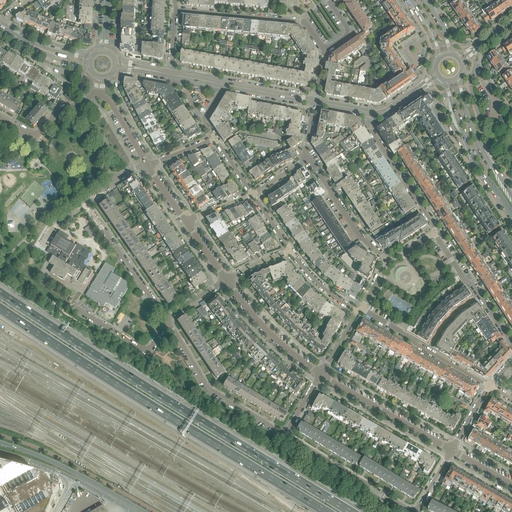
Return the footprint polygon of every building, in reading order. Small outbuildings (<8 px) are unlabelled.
[(56,3),(54,0),(39,0),(37,2),(41,7),(44,11),(56,3)] [(91,2),(91,0),(79,0),(79,9),(91,10),(91,4),(92,3),(92,2),(91,2)] [(214,6),(214,0),(199,0),(199,7),(214,8),(214,6)] [(259,8),(259,0),(244,0),(244,6),(245,6),(245,7),(247,7),(248,7),(255,7),(256,8),(258,8),(259,8)] [(268,0),(259,0),(259,8),(260,8),(260,9),(262,9),(263,8),(268,9),(268,0)] [(362,13),(357,5),(358,4),(357,3),(356,4),(353,0),(346,6),(345,6),(354,19),(364,13),(363,12),(362,13)] [(393,0),(390,0),(383,5),(389,13),(394,21),(404,14),(398,7),(393,0)] [(451,6),(451,7),(452,9),(453,9),(455,11),(458,9),(459,9),(460,8),(460,7),(465,4),(464,4),(463,2),(462,2),(460,0),(459,0),(454,4),(451,6)] [(505,0),(501,0),(499,2),(506,12),(508,10),(508,11),(511,9),(510,9),(511,8),(505,0)] [(499,2),(494,5),(501,15),(503,14),(506,12),(499,2)] [(165,7),(165,4),(165,3),(153,3),(152,12),(152,18),(165,18),(165,15),(164,15),(165,7)] [(455,11),(454,12),(455,13),(455,14),(456,14),(457,14),(458,16),(462,14),(464,13),(467,10),(468,9),(467,7),(468,6),(466,3),(465,4),(460,7),(460,8),(459,9),(458,9),(455,11)] [(493,6),(490,8),(497,18),(498,17),(499,17),(501,16),(502,16),(501,15),(494,5),(493,6)] [(74,7),(70,6),(69,6),(66,6),(65,6),(65,8),(62,8),(62,17),(66,17),(66,20),(76,24),(84,25),(90,25),(91,18),(73,17),(73,9),(74,7)] [(134,23),(134,10),(137,11),(137,8),(134,8),(124,7),(123,8),(123,9),(123,10),(123,15),(122,15),(122,19),(121,20),(121,21),(122,22),(134,23)] [(485,11),(485,12),(487,14),(490,20),(492,21),(494,20),(494,21),(497,19),(496,18),(497,18),(490,8),(485,11)] [(26,12),(28,12),(26,9),(15,17),(15,18),(16,20),(22,23),(26,12)] [(91,17),(91,12),(91,10),(79,9),(73,9),(73,17),(91,18),(91,17)] [(484,9),(481,11),(483,14),(484,14),(488,21),(490,20),(487,14),(485,12),(485,11),(484,9)] [(458,17),(458,18),(459,19),(460,20),(460,19),(462,22),(465,19),(466,19),(467,19),(467,18),(472,15),(470,12),(469,13),(467,10),(464,13),(462,14),(458,16),(458,17)] [(29,24),(33,13),(28,12),(26,12),(22,23),(25,24),(27,23),(29,24)] [(34,27),(38,17),(38,15),(33,13),(29,24),(31,25),(31,26),(34,27)] [(364,13),(354,19),(360,28),(363,32),(367,30),(372,27),(369,23),(370,22),(370,21),(368,22),(366,18),(363,14),(364,13)] [(404,14),(394,21),(399,28),(401,28),(402,30),(406,35),(407,36),(415,31),(409,22),(404,14)] [(462,22),(462,23),(463,25),(464,25),(465,27),(469,24),(470,24),(471,24),(471,23),(476,20),(472,15),(467,18),(467,19),(466,19),(465,19),(462,22)] [(190,29),(191,17),(184,16),(184,17),(183,28),(186,28),(186,31),(183,31),(183,34),(182,34),(182,37),(189,39),(190,35),(190,29)] [(39,31),(43,19),(38,17),(34,27),(35,28),(36,29),(39,31)] [(205,30),(206,19),(191,17),(190,29),(205,30)] [(163,29),(164,22),(165,18),(152,18),(152,22),(144,22),(144,24),(152,25),(151,32),(153,32),(164,33),(164,30),(163,29)] [(45,31),(49,21),(43,19),(39,31),(42,32),(43,31),(45,31)] [(220,31),(221,20),(206,19),(205,30),(220,31)] [(235,33),(236,21),(221,20),(220,31),(235,33)] [(466,27),(465,27),(465,28),(466,30),(467,30),(468,30),(468,31),(467,32),(469,35),(470,34),(471,35),(472,35),(473,35),(473,36),(481,31),(481,30),(482,29),(476,20),(471,23),(471,24),(470,24),(469,24),(465,27),(466,27)] [(50,36),(55,23),(49,21),(45,31),(47,32),(47,34),(48,35),(50,36)] [(250,34),(251,23),(236,21),(235,33),(250,34)] [(133,38),(134,23),(122,22),(122,23),(121,23),(121,25),(122,25),(121,28),(123,29),(122,35),(121,37),(122,37),(122,38),(133,38)] [(57,36),(61,25),(55,23),(50,36),(53,37),(55,36),(55,35),(57,36)] [(265,36),(266,24),(251,23),(250,34),(265,36)] [(281,26),(266,24),(265,36),(275,37),(275,39),(280,40),(280,37),(281,26)] [(66,30),(67,27),(61,25),(57,36),(59,37),(60,38),(62,39),(66,30)] [(293,38),(302,31),(299,28),(281,26),(280,37),(287,38),(288,37),(288,36),(290,36),(291,35),(293,38)] [(73,30),(70,28),(67,27),(66,30),(62,39),(65,40),(67,40),(67,39),(69,40),(73,30)] [(75,41),(79,30),(73,28),(73,30),(69,40),(72,41),(73,41),(75,41)] [(381,39),(381,47),(392,48),(393,45),(392,45),(396,42),(397,41),(406,35),(402,30),(399,32),(398,30),(395,29),(389,34),(388,34),(381,39)] [(81,44),(85,32),(79,30),(75,41),(77,42),(78,43),(81,44)] [(360,35),(358,36),(359,37),(361,40),(370,34),(367,30),(363,32),(360,34),(360,35)] [(316,68),(318,55),(302,31),(293,38),(304,55),(305,54),(307,56),(307,57),(306,61),(304,60),(303,64),(303,66),(306,67),(305,72),(311,73),(312,68),(316,68)] [(87,34),(87,32),(85,32),(81,44),(88,46),(90,45),(91,34),(87,34)] [(163,39),(164,33),(153,32),(152,35),(153,35),(153,42),(157,42),(157,38),(159,38),(163,39)] [(193,39),(189,39),(182,37),(182,46),(182,47),(187,48),(190,48),(191,48),(193,39)] [(352,42),(346,46),(351,54),(357,50),(358,51),(359,51),(359,50),(358,49),(365,45),(366,44),(363,41),(362,41),(361,40),(359,37),(352,42)] [(133,54),(142,56),(143,46),(142,46),(133,46),(133,38),(122,38),(121,39),(121,40),(122,41),(122,46),(121,46),(121,51),(121,52),(133,54)] [(162,59),(163,47),(163,39),(159,38),(158,45),(142,44),(142,46),(143,46),(142,56),(161,60),(162,59)] [(339,51),(332,56),(336,62),(337,64),(338,63),(344,59),(345,60),(346,60),(345,58),(351,54),(346,46),(339,51)] [(196,66),(198,54),(186,52),(187,48),(182,47),(182,53),(181,58),(181,63),(181,64),(184,64),(187,64),(187,65),(189,65),(193,65),(193,66),(195,66),(196,66)] [(381,47),(381,51),(382,52),(387,59),(386,60),(383,62),(388,69),(390,67),(399,61),(395,55),(394,54),(394,53),(392,50),(392,48),(381,47)] [(492,53),(487,57),(487,58),(488,60),(489,60),(490,62),(494,60),(495,60),(496,59),(497,58),(501,55),(498,51),(497,51),(497,50),(495,51),(494,51),(493,52),(492,53)] [(9,69),(16,57),(8,52),(7,54),(1,63),(9,69)] [(210,68),(212,57),(198,54),(196,66),(198,67),(198,66),(203,67),(207,68),(208,69),(209,69),(210,68)] [(225,71),(227,60),(221,59),(222,55),(219,54),(218,58),(212,57),(210,68),(211,68),(211,69),(212,69),(213,69),(222,71),(223,71),(224,72),(225,71)] [(494,60),(490,62),(491,63),(491,64),(492,65),(493,65),(493,66),(494,67),(498,65),(500,64),(500,63),(504,61),(501,55),(497,58),(496,59),(495,60),(494,60)] [(328,63),(328,64),(335,65),(335,64),(335,63),(336,62),(332,56),(328,58),(329,59),(328,62),(328,63)] [(17,74),(24,62),(16,57),(9,69),(17,74)] [(368,72),(371,59),(363,57),(354,63),(354,66),(357,67),(364,63),(366,64),(365,66),(360,69),(360,71),(368,72)] [(240,74),(242,63),(235,61),(227,60),(225,71),(226,72),(227,72),(228,72),(237,73),(237,74),(239,74),(240,74)] [(399,61),(390,67),(395,74),(396,73),(398,72),(399,73),(399,72),(401,71),(404,69),(404,68),(403,67),(399,61)] [(498,65),(494,67),(494,68),(494,69),(496,71),(498,73),(503,69),(505,72),(511,66),(510,63),(507,65),(504,61),(500,63),(500,64),(498,65)] [(32,67),(25,63),(24,62),(17,74),(24,79),(32,67)] [(255,77),(257,65),(242,63),(240,74),(240,75),(242,75),(242,74),(252,76),(252,77),(254,77),(255,77)] [(327,64),(326,70),(330,71),(328,77),(332,78),(335,79),(335,75),(344,77),(346,67),(335,65),(328,64),(327,64)] [(269,79),(271,68),(257,65),(255,77),(257,78),(257,77),(266,79),(267,80),(268,80),(269,79)] [(506,74),(503,77),(505,79),(504,80),(506,82),(507,82),(510,80),(510,79),(511,78),(511,66),(505,72),(506,74)] [(40,72),(33,68),(32,67),(24,79),(32,84),(39,74),(40,72)] [(284,82),(286,71),(271,68),(269,79),(270,80),(271,80),(272,80),(281,82),(283,82),(284,82)] [(399,77),(394,80),(400,89),(407,85),(416,79),(410,70),(407,72),(404,69),(401,71),(399,72),(399,73),(398,72),(396,73),(399,77)] [(299,85),(301,74),(286,71),(284,82),(285,83),(286,83),(287,83),(296,84),(296,85),(297,85),(298,85),(299,85)] [(308,86),(310,76),(311,73),(305,72),(304,74),(301,74),(299,85),(300,85),(301,86),(302,86),(303,86),(307,87),(308,86)] [(39,91),(46,79),(39,74),(32,84),(31,86),(39,91)] [(326,88),(325,94),(326,95),(332,96),(340,97),(342,86),(337,85),(338,80),(336,79),(335,79),(332,78),(328,77),(326,88)] [(54,84),(52,83),(46,79),(39,91),(47,96),(54,84)] [(137,82),(125,79),(124,79),(124,80),(123,80),(123,81),(123,82),(124,83),(123,88),(125,91),(136,84),(141,85),(141,83),(137,82)] [(387,84),(380,89),(387,99),(394,94),(400,89),(394,80),(387,84)] [(156,85),(144,83),(143,87),(147,93),(149,94),(149,95),(151,95),(151,94),(154,95),(156,85)] [(62,90),(56,86),(54,84),(47,96),(55,101),(51,106),(54,108),(60,100),(57,98),(60,94),(60,93),(62,90)] [(141,86),(141,85),(136,84),(125,91),(125,92),(126,94),(127,94),(128,96),(137,90),(139,89),(137,87),(140,86),(141,86)] [(342,86),(340,97),(342,98),(343,97),(347,98),(352,99),(352,100),(354,100),(355,99),(357,88),(357,86),(350,84),(349,87),(342,86)] [(174,95),(170,88),(156,85),(154,95),(156,95),(156,96),(158,97),(159,95),(160,96),(164,102),(174,95)] [(357,88),(355,99),(355,100),(357,101),(357,100),(358,100),(362,101),(366,102),(367,102),(369,103),(372,91),(364,90),(357,88)] [(372,91),(369,103),(377,104),(378,104),(379,104),(387,99),(380,89),(376,92),(372,91)] [(140,92),(139,93),(137,90),(128,96),(127,96),(128,96),(127,97),(129,99),(129,100),(130,101),(140,95),(141,95),(140,92)] [(73,99),(67,93),(64,96),(70,102),(73,99)] [(143,97),(141,98),(140,95),(130,101),(130,102),(131,104),(132,104),(133,106),(143,100),(144,100),(143,97)] [(172,114),(183,107),(178,100),(174,95),(164,102),(167,107),(166,107),(168,110),(169,109),(172,114)] [(235,108),(237,96),(227,95),(218,108),(228,114),(229,112),(230,113),(232,109),(235,110),(235,108)] [(418,102),(411,106),(417,115),(416,116),(421,117),(422,111),(424,110),(428,107),(433,104),(427,95),(418,102)] [(249,109),(250,103),(251,99),(237,96),(235,108),(237,109),(247,111),(247,109),(249,109)] [(19,105),(13,101),(5,97),(0,105),(14,113),(18,107),(19,105)] [(145,102),(144,103),(143,100),(133,106),(133,107),(134,109),(135,110),(136,111),(146,105),(147,105),(145,102)] [(253,105),(253,104),(250,103),(249,109),(248,115),(250,115),(251,117),(252,117),(253,116),(253,115),(256,116),(258,105),(257,105),(257,104),(255,104),(254,105),(253,105)] [(33,126),(47,111),(44,108),(40,104),(39,104),(25,120),(33,126)] [(148,107),(147,108),(146,105),(136,111),(136,112),(136,113),(137,114),(138,115),(138,116),(149,110),(150,110),(148,107)] [(270,118),(272,108),(271,107),(270,107),(269,108),(268,107),(267,107),(262,106),(261,106),(261,105),(259,105),(258,106),(258,105),(256,116),(258,116),(258,117),(259,118),(260,118),(261,118),(265,118),(265,119),(267,120),(268,119),(268,118),(270,118)] [(404,112),(398,115),(404,125),(410,122),(411,121),(412,121),(413,120),(412,119),(416,116),(417,115),(411,106),(405,111),(404,112)] [(191,120),(187,114),(183,107),(172,114),(181,127),(191,120)] [(422,111),(421,117),(421,118),(423,119),(423,121),(424,123),(422,124),(424,127),(427,132),(438,124),(438,123),(437,122),(436,121),(435,120),(433,116),(432,116),(432,115),(431,114),(429,111),(430,111),(428,107),(424,110),(422,111)] [(232,117),(228,114),(218,108),(210,122),(216,130),(223,126),(220,122),(222,119),(228,122),(229,121),(232,117)] [(285,121),(287,111),(286,111),(286,110),(284,110),(283,110),(282,110),(277,109),(276,109),(275,108),(274,108),(273,108),(272,108),(270,118),(273,119),(273,120),(273,121),(274,121),(275,120),(280,121),(280,122),(281,122),(282,121),(285,121)] [(151,112),(150,113),(149,110),(138,116),(139,117),(138,118),(139,119),(141,120),(141,121),(152,115),(152,114),(151,112)] [(301,123),(303,115),(301,113),(293,111),(292,112),(290,112),(290,111),(288,110),(287,111),(285,121),(288,122),(288,121),(290,121),(291,122),(290,126),(289,129),(299,131),(299,130),(300,130),(300,128),(300,123),(301,123)] [(313,139),(311,144),(313,146),(321,140),(323,139),(323,138),(326,136),(327,136),(324,135),(324,133),(326,125),(328,126),(330,114),(323,113),(321,114),(321,118),(320,119),(320,121),(319,125),(318,131),(317,134),(316,140),(313,139)] [(330,114),(328,126),(335,127),(335,128),(334,133),(340,134),(341,132),(343,129),(345,117),(337,115),(330,114)] [(153,118),(154,117),(152,115),(141,121),(142,123),(142,124),(143,125),(144,126),(154,121),(153,118)] [(391,120),(384,125),(389,133),(392,133),(393,131),(397,128),(398,130),(404,125),(398,115),(391,120)] [(345,117),(343,129),(346,129),(345,131),(347,131),(351,136),(353,135),(363,128),(357,120),(356,119),(355,118),(345,117)] [(157,126),(158,125),(159,125),(156,120),(154,121),(144,126),(145,128),(145,129),(146,130),(147,131),(157,126)] [(200,133),(195,125),(191,120),(181,127),(186,134),(189,140),(197,135),(198,135),(198,136),(199,135),(200,135),(200,134),(200,133)] [(233,133),(230,129),(227,126),(226,126),(225,124),(223,126),(216,130),(224,142),(232,136),(231,134),(233,133)] [(438,124),(427,132),(432,139),(437,145),(446,139),(447,138),(447,136),(446,136),(445,135),(443,132),(443,131),(442,130),(440,127),(439,125),(438,124)] [(161,130),(159,127),(158,125),(157,126),(147,131),(148,133),(148,134),(149,135),(150,135),(150,136),(160,131),(161,130)] [(384,125),(377,129),(384,140),(389,148),(398,142),(396,141),(395,141),(392,135),(392,133),(389,133),(384,125)] [(344,141),(340,144),(345,152),(346,153),(347,154),(359,147),(361,146),(370,140),(368,136),(363,128),(353,135),(351,136),(350,137),(344,141)] [(163,132),(164,132),(163,129),(161,130),(160,131),(150,136),(151,138),(151,139),(151,140),(152,140),(153,141),(163,136),(161,133),(162,133),(164,133),(163,132)] [(299,131),(289,129),(289,131),(288,131),(287,132),(286,133),(287,134),(287,136),(292,137),(302,139),(303,137),(299,137),(299,136),(298,136),(298,134),(299,134),(300,132),(299,131)] [(164,138),(165,138),(164,135),(163,136),(153,141),(154,143),(153,144),(154,145),(155,146),(156,146),(165,141),(164,138)] [(341,136),(333,141),(334,143),(336,146),(340,144),(344,141),(341,137),(341,136)] [(242,146),(238,140),(238,139),(237,137),(229,142),(236,154),(244,148),(243,146),(242,146)] [(291,150),(302,142),(302,139),(292,137),(291,140),(287,143),(291,149),(291,150)] [(437,145),(435,146),(442,157),(451,151),(453,150),(450,146),(449,144),(446,139),(437,145)] [(167,143),(168,143),(166,140),(165,141),(156,146),(156,148),(156,149),(157,150),(158,151),(164,148),(164,149),(169,147),(167,143)] [(321,140),(313,146),(315,150),(324,144),(321,140)] [(370,140),(361,146),(365,152),(374,146),(370,140)] [(398,142),(389,148),(394,155),(394,154),(397,152),(404,148),(399,141),(398,142)] [(324,144),(315,150),(318,154),(327,148),(329,146),(326,142),(324,144)] [(374,146),(365,152),(369,158),(373,165),(383,158),(378,152),(374,146)] [(404,148),(397,152),(399,156),(400,156),(401,157),(400,157),(402,160),(402,159),(403,160),(403,161),(412,154),(414,153),(412,150),(411,152),(407,146),(404,148)] [(247,149),(245,150),(244,148),(236,154),(244,165),(248,162),(252,159),(254,158),(252,154),(253,153),(252,151),(251,150),(249,151),(247,149)] [(327,148),(318,154),(320,158),(329,152),(327,148)] [(214,155),(210,149),(209,149),(201,152),(204,157),(204,156),(206,160),(214,155)] [(296,157),(291,150),(291,149),(287,152),(293,161),(296,159),(296,157)] [(287,152),(286,151),(285,150),(281,152),(282,153),(282,154),(288,163),(290,162),(293,161),(287,152)] [(442,157),(439,159),(446,169),(456,162),(454,158),(453,158),(452,156),(453,155),(451,152),(451,151),(442,157)] [(329,152),(320,158),(323,162),(332,156),(329,152)] [(288,163),(282,154),(282,153),(278,156),(284,164),(285,163),(286,164),(288,163)] [(202,163),(202,162),(196,154),(194,156),(200,164),(202,163)] [(277,155),(275,156),(274,154),(272,155),(273,157),(274,157),(280,166),(281,165),(281,166),(284,164),(278,156),(277,155)] [(412,154),(403,161),(404,162),(403,162),(405,164),(406,166),(407,168),(408,168),(408,169),(409,169),(418,163),(413,155),(412,154)] [(200,164),(194,156),(194,155),(191,157),(191,156),(187,158),(190,162),(193,167),(195,170),(201,166),(200,164)] [(218,160),(214,155),(206,160),(208,163),(208,162),(210,165),(218,160)] [(332,156),(323,162),(325,165),(334,159),(332,156)] [(280,166),(274,157),(273,157),(269,159),(275,168),(276,167),(277,168),(280,166)] [(334,159),(325,165),(327,167),(326,167),(327,169),(326,170),(329,175),(337,170),(340,168),(339,167),(337,163),(339,162),(337,157),(334,159)] [(383,158),(373,165),(377,171),(375,173),(379,178),(381,177),(391,170),(387,164),(383,158)] [(271,170),(275,168),(269,159),(265,162),(271,170)] [(214,171),(221,166),(218,160),(210,165),(212,168),(212,169),(214,171)] [(183,166),(180,162),(177,163),(176,162),(170,164),(172,167),(170,168),(170,170),(171,171),(173,171),(174,173),(183,166)] [(267,173),(271,170),(265,162),(261,164),(267,173)] [(418,163),(409,169),(409,170),(409,171),(411,173),(412,174),(411,175),(413,177),(414,177),(414,178),(424,172),(424,171),(426,170),(421,162),(418,163)] [(456,162),(446,169),(453,179),(463,172),(460,168),(459,166),(458,166),(456,162)] [(263,176),(267,173),(261,164),(258,167),(263,176)] [(190,177),(187,172),(183,166),(174,173),(173,175),(174,176),(176,176),(178,180),(178,182),(179,183),(181,183),(190,177)] [(207,174),(206,173),(204,170),(203,168),(201,166),(195,170),(201,178),(207,174)] [(218,176),(225,171),(221,166),(214,171),(212,172),(215,178),(218,176)] [(260,178),(263,176),(258,167),(254,170),(260,178)] [(306,172),(304,169),(303,169),(299,171),(305,180),(310,177),(306,172)] [(256,180),(260,178),(254,170),(250,172),(250,173),(249,173),(251,175),(255,180),(256,180)] [(330,176),(329,176),(330,178),(331,178),(333,181),(335,184),(334,184),(336,186),(337,187),(345,181),(343,178),(343,179),(341,176),(338,172),(339,172),(337,170),(329,175),(330,176)] [(391,170),(381,177),(385,183),(383,185),(387,190),(389,189),(399,183),(391,170)] [(227,179),(229,177),(225,171),(218,176),(220,180),(219,180),(221,182),(223,181),(225,180),(227,179)] [(306,181),(305,180),(299,171),(297,173),(298,174),(296,175),(302,183),(306,181)] [(424,172),(414,178),(415,179),(415,180),(416,182),(417,181),(418,183),(417,183),(419,185),(420,186),(430,180),(424,172)] [(453,179),(459,189),(462,187),(470,182),(469,182),(470,181),(468,178),(467,179),(467,178),(466,177),(463,172),(453,179)] [(130,187),(138,181),(134,175),(116,188),(120,194),(123,191),(122,189),(128,185),(130,187)] [(302,184),(302,183),(296,175),(294,176),(294,177),(293,178),(298,187),(302,184)] [(183,189),(194,182),(190,177),(181,183),(182,185),(181,187),(183,189)] [(299,188),(298,187),(293,178),(290,180),(291,181),(289,182),(295,190),(299,188)] [(337,187),(336,187),(338,190),(339,189),(339,190),(340,189),(341,190),(342,189),(343,190),(344,191),(347,197),(357,190),(360,188),(356,183),(353,185),(353,184),(351,180),(350,181),(348,179),(345,181),(337,187)] [(430,180),(420,186),(420,187),(421,188),(420,188),(422,190),(423,191),(423,192),(424,194),(425,194),(426,195),(435,189),(430,180)] [(139,183),(138,181),(130,187),(133,191),(132,192),(133,192),(142,186),(141,186),(142,185),(141,184),(139,183)] [(197,187),(199,186),(196,181),(194,182),(183,189),(185,191),(187,192),(188,193),(188,194),(197,187)] [(296,191),(295,190),(289,182),(287,183),(288,184),(286,185),(292,194),(293,195),(295,194),(294,192),(296,191)] [(238,193),(238,191),(233,183),(229,186),(235,194),(238,193)] [(323,192),(318,186),(319,185),(318,183),(317,184),(317,183),(314,185),(312,186),(310,188),(309,189),(310,191),(311,191),(315,197),(316,200),(324,194),(325,194),(323,191),(323,192)] [(399,183),(389,189),(393,195),(397,201),(407,195),(403,189),(399,183)] [(235,194),(229,186),(229,185),(225,187),(231,196),(232,195),(233,196),(235,194)] [(293,195),(292,194),(286,185),(282,187),(288,196),(290,198),(294,196),(293,195)] [(144,189),(143,188),(142,186),(133,192),(136,196),(135,197),(136,197),(137,197),(145,191),(145,190),(144,189)] [(231,196),(225,187),(224,186),(221,189),(227,198),(228,197),(228,198),(231,196)] [(191,199),(201,192),(197,187),(188,194),(187,195),(188,197),(190,197),(191,199)] [(288,196),(282,187),(278,190),(284,199),(286,202),(287,201),(286,198),(288,196)] [(473,187),(463,194),(469,204),(479,197),(475,191),(476,190),(474,187),(473,187)] [(227,198),(221,189),(220,188),(215,191),(221,200),(223,198),(224,200),(227,198)] [(435,189),(426,195),(426,196),(426,197),(427,199),(428,199),(429,200),(428,200),(430,203),(430,202),(431,204),(441,197),(436,190),(435,189)] [(280,201),(284,199),(278,190),(275,193),(280,201)] [(357,190),(347,197),(351,202),(352,203),(355,208),(365,202),(361,196),(357,190)] [(147,194),(146,193),(145,191),(137,197),(140,201),(139,202),(140,202),(148,196),(148,195),(147,194)] [(218,202),(221,200),(215,191),(211,193),(214,198),(215,197),(218,202)] [(195,204),(204,197),(201,192),(191,199),(192,200),(192,202),(193,203),(195,204)] [(277,204),(280,201),(275,193),(271,195),(277,204)] [(441,197),(431,204),(432,205),(431,205),(433,207),(434,207),(435,209),(434,209),(436,211),(437,212),(447,206),(442,199),(445,197),(450,194),(449,194),(449,193),(441,198),(441,197)] [(324,194),(316,200),(317,200),(312,203),(315,207),(323,201),(320,197),(324,195),(324,194)] [(273,207),(277,204),(271,195),(268,197),(267,199),(271,204),(272,207),(272,206),(273,207)] [(407,195),(397,201),(401,207),(401,208),(398,210),(402,216),(405,214),(415,207),(411,201),(407,195)] [(151,198),(150,198),(148,196),(140,202),(143,206),(142,207),(143,207),(144,207),(152,201),(151,201),(152,200),(151,198)] [(208,202),(205,197),(204,197),(195,204),(196,205),(196,207),(197,208),(198,209),(207,203),(208,205),(214,203),(216,203),(217,202),(218,202),(215,197),(214,198),(208,202)] [(486,207),(482,202),(479,197),(469,204),(476,214),(486,207)] [(105,214),(114,208),(109,200),(106,202),(105,201),(101,204),(102,205),(100,206),(105,214)] [(154,203),(153,203),(152,201),(144,207),(147,211),(146,212),(146,213),(155,206),(155,205),(154,203)] [(323,201),(315,207),(317,212),(326,206),(323,201)] [(365,202),(355,208),(360,214),(363,220),(373,214),(369,208),(365,202)] [(248,205),(246,204),(243,206),(249,215),(253,213),(248,205)] [(161,213),(160,213),(160,212),(159,212),(157,210),(157,208),(156,206),(155,206),(146,213),(148,215),(147,215),(153,224),(154,224),(155,226),(165,219),(163,217),(162,217),(160,214),(161,213)] [(245,218),(249,215),(243,206),(242,207),(241,206),(240,207),(239,208),(245,217),(245,218)] [(295,219),(291,213),(286,206),(285,207),(277,213),(277,214),(278,215),(279,216),(284,222),(284,224),(285,225),(286,226),(295,219)] [(317,212),(320,216),(329,210),(326,206),(317,212)] [(447,206),(437,212),(438,213),(437,214),(439,216),(440,217),(440,218),(441,220),(442,220),(443,221),(452,215),(447,206)] [(493,217),(488,211),(486,207),(476,214),(482,224),(493,217)] [(125,223),(114,208),(105,214),(116,229),(125,223)] [(241,219),(245,217),(239,208),(237,209),(236,208),(234,210),(240,218),(241,219)] [(236,221),(240,218),(234,210),(233,211),(232,210),(230,211),(236,220),(236,221)] [(332,214),(329,210),(320,216),(323,220),(332,214)] [(236,221),(236,220),(230,211),(228,212),(228,211),(225,212),(229,219),(233,224),(237,222),(236,221)] [(452,215),(443,221),(443,222),(444,225),(445,224),(446,226),(445,226),(447,228),(448,230),(458,223),(460,222),(457,217),(454,213),(452,215)] [(335,218),(332,214),(323,220),(326,224),(335,218)] [(373,214),(363,220),(367,226),(370,230),(371,232),(378,228),(381,225),(384,224),(382,221),(380,223),(377,220),(373,214)] [(219,215),(207,219),(209,222),(208,223),(211,227),(220,221),(221,220),(218,216),(219,215)] [(426,224),(420,215),(415,218),(416,218),(408,223),(415,233),(425,226),(426,224)] [(260,223),(259,222),(256,217),(250,221),(248,222),(246,224),(249,229),(252,228),(260,223)] [(497,224),(495,221),(493,217),(482,224),(489,234),(499,227),(500,226),(498,223),(497,224)] [(335,218),(326,224),(329,229),(337,223),(335,218)] [(175,233),(173,230),(171,230),(169,227),(170,227),(169,225),(168,226),(166,223),(167,222),(165,219),(155,226),(157,228),(156,229),(159,234),(156,236),(158,240),(162,237),(162,238),(163,237),(165,240),(175,233)] [(295,239),(304,232),(306,231),(301,225),(300,226),(295,219),(286,226),(286,227),(287,228),(288,229),(293,236),(292,237),(294,239),(295,239)] [(228,230),(225,226),(223,223),(222,224),(220,221),(211,227),(211,228),(212,230),(213,230),(217,237),(217,238),(218,239),(219,239),(219,240),(228,233),(226,231),(228,230)] [(135,238),(130,230),(125,223),(116,229),(126,244),(135,238)] [(256,233),(263,228),(260,223),(252,228),(256,233)] [(340,227),(337,223),(329,229),(331,233),(340,227)] [(415,233),(408,223),(397,230),(403,240),(415,233)] [(458,223),(448,230),(449,231),(450,233),(451,233),(452,234),(451,235),(453,237),(454,238),(463,232),(458,223)] [(86,228),(84,230),(85,232),(89,237),(91,239),(95,236),(96,235),(89,226),(88,227),(86,228)] [(343,231),(340,227),(331,233),(334,237),(343,231)] [(259,239),(267,233),(263,228),(256,233),(259,239)] [(403,240),(397,230),(394,232),(393,230),(383,237),(390,246),(399,241),(400,242),(403,240)] [(59,231),(46,253),(53,256),(49,263),(54,267),(50,273),(64,281),(68,275),(73,278),(73,279),(82,284),(86,278),(88,279),(92,273),(86,269),(87,267),(84,266),(92,252),(77,244),(76,246),(67,241),(69,237),(59,231)] [(346,235),(343,231),(334,237),(337,241),(346,235)] [(313,245),(308,239),(304,232),(295,239),(295,240),(296,241),(297,242),(302,249),(301,250),(303,251),(304,251),(313,245)] [(463,232),(454,238),(455,239),(454,240),(456,242),(457,243),(458,246),(459,245),(460,247),(469,240),(467,238),(463,232)] [(503,232),(492,239),(499,249),(509,242),(505,236),(506,235),(503,232)] [(180,240),(179,240),(179,239),(178,240),(176,237),(176,235),(175,233),(165,240),(166,242),(165,243),(169,247),(172,251),(173,251),(174,253),(183,247),(183,246),(182,244),(181,244),(179,241),(180,240)] [(236,242),(234,239),(231,235),(230,236),(228,233),(219,240),(220,240),(219,241),(220,243),(221,243),(225,248),(226,249),(225,250),(226,252),(228,251),(228,252),(237,245),(235,243),(236,242)] [(263,244),(271,239),(267,233),(259,239),(263,244)] [(248,234),(242,237),(244,240),(247,244),(248,245),(249,247),(254,255),(257,253),(257,254),(260,252),(260,251),(258,248),(254,242),(253,240),(252,240),(250,237),(248,234)] [(349,240),(346,235),(337,241),(340,246),(349,240)] [(386,249),(390,246),(383,237),(382,238),(382,237),(376,241),(384,249),(386,249)] [(146,253),(135,238),(126,244),(137,259),(146,253)] [(271,239),(263,244),(267,250),(267,252),(273,248),(274,248),(275,247),(275,245),(271,239)] [(352,244),(349,240),(340,246),(343,250),(352,244)] [(469,240),(460,247),(461,248),(460,248),(461,250),(462,250),(463,252),(462,252),(464,254),(465,255),(475,249),(469,240)] [(511,254),(511,246),(509,242),(499,249),(506,259),(511,254)] [(346,254),(339,258),(351,270),(368,280),(373,272),(371,270),(377,260),(371,256),(367,254),(361,250),(364,248),(361,244),(356,247),(354,248),(346,254)] [(352,244),(343,250),(346,254),(348,253),(354,248),(352,244)] [(247,258),(242,251),(240,247),(239,248),(237,245),(228,252),(228,253),(229,255),(230,255),(236,264),(248,258),(248,257),(247,258)] [(254,255),(249,247),(248,245),(245,247),(248,251),(247,251),(251,257),(254,255)] [(321,255),(317,251),(313,245),(304,251),(303,253),(305,254),(306,254),(311,261),(311,262),(312,264),(313,264),(322,256),(321,255)] [(188,254),(189,254),(188,252),(187,253),(185,250),(185,249),(184,247),(183,247),(174,253),(173,254),(174,257),(179,265),(180,264),(182,267),(192,260),(193,259),(192,257),(190,258),(188,254)] [(475,249),(465,255),(466,256),(466,257),(467,259),(468,259),(469,260),(468,261),(470,263),(471,264),(481,258),(475,249)] [(156,268),(146,253),(137,259),(147,274),(156,268)] [(332,267),(328,263),(327,262),(322,256),(313,264),(313,265),(314,266),(316,266),(321,272),(321,274),(323,275),(324,275),(332,267)] [(481,258),(471,264),(472,265),(471,265),(473,268),(473,267),(474,269),(475,272),(476,271),(477,273),(486,266),(481,258)] [(191,281),(202,273),(201,273),(201,272),(200,271),(197,267),(198,267),(197,265),(196,266),(194,263),(194,262),(193,260),(192,260),(182,267),(184,270),(183,270),(189,278),(191,281)] [(115,269),(106,263),(105,263),(85,296),(99,304),(98,305),(99,304),(103,307),(106,303),(108,304),(107,304),(115,309),(130,284),(112,274),(115,269)] [(283,276),(287,263),(269,270),(270,274),(273,281),(279,279),(280,278),(279,276),(281,275),(283,276)] [(295,273),(292,270),(287,263),(283,276),(286,277),(288,279),(285,281),(287,283),(287,284),(290,288),(299,280),(300,279),(298,278),(297,278),(296,275),(294,274),(295,273)] [(486,266),(477,273),(478,274),(477,274),(479,276),(481,278),(480,279),(481,280),(482,280),(482,281),(492,275),(488,268),(492,265),(491,263),(486,266)] [(343,276),(337,271),(332,267),(324,275),(324,276),(325,278),(327,277),(333,283),(333,284),(335,285),(336,285),(343,276)] [(167,283),(156,268),(147,274),(158,289),(167,283)] [(264,276),(270,274),(269,270),(266,272),(253,278),(252,277),(248,280),(253,286),(261,280),(265,279),(264,276)] [(492,275),(482,281),(483,282),(483,283),(484,285),(485,285),(486,286),(485,286),(487,289),(487,288),(488,290),(498,283),(493,277),(498,274),(497,272),(492,275)] [(203,275),(202,275),(202,273),(191,281),(192,282),(192,283),(193,285),(192,285),(195,289),(198,287),(204,283),(204,284),(205,283),(205,282),(206,282),(207,279),(203,275)] [(354,284),(349,280),(343,276),(336,285),(336,286),(338,288),(339,287),(346,292),(346,293),(348,295),(354,284)] [(465,287),(460,280),(457,276),(453,279),(455,283),(439,294),(423,311),(413,328),(409,325),(406,330),(411,333),(427,342),(435,347),(439,341),(438,341),(440,337),(441,337),(445,330),(460,315),(466,310),(470,307),(470,308),(477,303),(476,301),(473,297),(469,290),(467,291),(465,287)] [(355,299),(365,282),(360,278),(359,281),(361,283),(359,286),(358,285),(357,286),(354,284),(348,295),(355,299)] [(272,290),(267,284),(265,282),(265,279),(261,280),(253,286),(253,287),(254,288),(255,289),(257,291),(260,295),(260,296),(262,298),(270,291),(272,290)] [(301,300),(310,291),(310,290),(308,288),(307,289),(302,283),(302,282),(301,281),(299,280),(290,288),(296,294),(301,300)] [(177,298),(172,290),(167,283),(158,289),(163,297),(168,304),(177,298)] [(498,283),(488,290),(489,291),(488,291),(490,294),(490,293),(491,295),(492,297),(493,297),(494,298),(503,292),(501,288),(498,283)] [(279,299),(276,295),(273,293),(272,294),(270,291),(262,298),(263,300),(264,300),(267,303),(270,307),(270,308),(272,310),(279,302),(277,300),(279,299)] [(321,299),(316,296),(312,292),(311,291),(310,291),(301,300),(307,305),(314,310),(321,300),(321,299)] [(503,292),(494,298),(495,299),(494,300),(496,302),(497,303),(497,304),(498,306),(499,306),(500,307),(509,301),(503,292)] [(221,300),(218,297),(215,299),(213,296),(208,300),(210,303),(208,305),(213,312),(211,313),(215,319),(217,318),(228,309),(226,307),(225,307),(220,300),(221,300)] [(333,308),(331,307),(330,307),(323,303),(323,301),(322,300),(321,300),(314,310),(320,314),(324,317),(325,316),(327,318),(328,316),(333,308)] [(509,301),(500,307),(500,308),(501,310),(502,310),(503,312),(502,312),(504,314),(505,315),(511,310),(511,305),(509,301)] [(289,309),(286,306),(283,303),(282,304),(281,305),(279,302),(272,310),(273,311),(274,312),(280,318),(280,319),(282,320),(290,313),(287,310),(288,310),(289,309)] [(473,321),(476,324),(476,325),(487,317),(477,303),(470,308),(470,307),(466,310),(460,315),(467,322),(469,324),(473,321)] [(344,315),(338,312),(333,308),(328,316),(330,318),(331,317),(331,321),(330,321),(329,323),(338,328),(344,317),(344,315)] [(202,318),(205,316),(200,309),(197,311),(202,318)] [(235,319),(233,317),(229,312),(230,312),(228,309),(217,318),(222,324),(227,330),(237,321),(235,318),(235,319)] [(293,331),(300,323),(298,321),(299,320),(299,319),(293,313),(292,315),(290,313),(282,320),(284,322),(285,322),(291,328),(291,329),(293,331)] [(467,322),(460,315),(456,319),(464,326),(467,322)] [(195,330),(191,324),(186,316),(178,322),(187,335),(195,330)] [(478,329),(489,321),(487,317),(476,325),(476,324),(475,325),(478,329)] [(464,326),(456,319),(452,323),(460,330),(464,326)] [(245,331),(242,328),(239,324),(239,323),(237,321),(227,330),(238,342),(247,332),(245,330),(245,331)] [(370,339),(376,329),(363,321),(352,340),(359,344),(364,335),(370,339)] [(481,333),(482,332),(492,325),(489,321),(478,329),(481,333)] [(310,330),(310,329),(304,324),(303,324),(302,325),(300,323),(293,331),(295,332),(296,332),(299,335),(302,338),(303,339),(304,341),(311,332),(309,330),(310,330)] [(327,347),(333,337),(338,328),(329,323),(326,327),(327,328),(325,331),(321,329),(320,332),(322,336),(324,337),(321,342),(327,347)] [(460,330),(452,323),(449,326),(457,334),(460,330)] [(484,336),(495,329),(492,325),(482,332),(484,336)] [(457,334),(449,326),(445,330),(453,338),(457,334)] [(205,345),(201,338),(197,332),(200,330),(198,328),(195,330),(187,335),(197,350),(205,345)] [(389,336),(382,332),(376,329),(370,339),(369,341),(375,345),(376,343),(379,345),(378,347),(381,349),(383,346),(389,336)] [(497,333),(495,329),(484,336),(483,336),(486,341),(487,340),(498,333),(497,333)] [(452,344),(455,339),(453,338),(445,330),(441,337),(440,337),(438,341),(439,341),(435,347),(434,349),(450,357),(454,350),(456,346),(452,344)] [(317,339),(318,338),(318,336),(312,331),(311,332),(304,341),(306,342),(307,342),(311,345),(318,351),(318,352),(319,353),(320,353),(321,354),(324,351),(327,347),(321,342),(317,339)] [(255,342),(253,340),(249,336),(250,335),(247,332),(238,342),(243,348),(249,353),(258,343),(256,341),(255,342)] [(496,341),(501,337),(498,333),(487,340),(488,342),(489,341),(490,344),(496,341)] [(396,353),(401,343),(389,336),(383,346),(396,353)] [(500,347),(499,348),(500,350),(508,357),(511,353),(501,337),(496,341),(500,347)] [(266,352),(264,350),(260,346),(258,343),(249,353),(260,364),(269,354),(267,352),(266,352)] [(414,350),(408,347),(401,343),(396,353),(402,357),(401,360),(403,361),(404,358),(409,361),(414,350)] [(215,359),(205,345),(197,350),(207,364),(215,359)] [(450,357),(449,358),(455,361),(461,349),(458,348),(457,351),(454,350),(450,357)] [(462,354),(464,351),(461,349),(455,361),(460,364),(465,356),(462,354)] [(427,358),(421,354),(414,350),(409,361),(421,368),(427,358)] [(508,357),(500,350),(499,351),(497,350),(494,353),(496,354),(504,362),(506,359),(506,360),(508,357)] [(351,373),(356,364),(353,362),(354,361),(351,360),(353,357),(351,356),(352,354),(346,351),(344,354),(343,354),(337,364),(340,366),(340,367),(344,369),(351,373)] [(278,363),(275,360),(271,357),(271,356),(269,354),(260,364),(272,375),(281,364),(278,362),(278,363)] [(465,367),(472,355),(469,354),(467,357),(465,356),(460,364),(465,367)] [(504,362),(496,354),(494,356),(493,355),(490,358),(499,366),(500,365),(501,364),(502,364),(504,362)] [(473,360),(474,357),(472,355),(465,367),(470,370),(475,362),(473,360)] [(440,365),(433,361),(427,358),(421,368),(434,375),(440,365)] [(498,367),(499,366),(490,358),(487,361),(489,362),(487,364),(495,371),(497,369),(498,367)] [(225,373),(220,366),(215,359),(207,364),(217,379),(225,373)] [(483,369),(482,368),(475,362),(470,370),(487,379),(490,376),(483,369)] [(487,364),(486,363),(483,366),(484,367),(483,369),(490,376),(491,376),(493,374),(495,371),(487,364)] [(284,384),(292,374),(290,372),(283,367),(283,366),(281,364),(272,375),(279,380),(284,384)] [(366,381),(371,372),(372,370),(369,369),(369,370),(366,368),(365,369),(361,367),(362,366),(359,365),(359,366),(356,364),(351,373),(358,377),(366,381)] [(447,382),(453,372),(440,365),(434,375),(447,382)] [(381,390),(386,381),(383,379),(383,378),(381,377),(379,375),(379,374),(377,373),(378,372),(375,371),(375,372),(372,370),(371,372),(366,381),(381,390)] [(465,380),(459,376),(453,372),(447,382),(460,390),(465,380)] [(298,391),(302,387),(305,384),(302,381),(301,382),(295,377),(295,376),(292,374),(284,384),(291,390),(295,393),(293,396),(291,394),(289,397),(295,401),(296,398),(297,396),(297,394),(298,393),(298,391)] [(244,388),(236,383),(229,379),(224,387),(239,396),(244,388)] [(398,386),(395,385),(395,386),(393,385),(394,383),(392,382),(391,383),(389,381),(389,380),(387,379),(386,381),(381,390),(395,398),(400,389),(401,387),(399,385),(398,386)] [(478,387),(472,383),(465,380),(460,390),(466,393),(465,394),(472,398),(478,387)] [(400,389),(395,398),(410,406),(415,397),(412,396),(413,395),(410,393),(409,394),(406,392),(406,391),(408,392),(409,391),(412,386),(410,385),(406,391),(404,390),(406,388),(402,386),(400,389)] [(258,396),(251,392),(244,388),(239,396),(253,405),(258,396)] [(323,408),(322,409),(325,410),(326,409),(329,411),(334,402),(323,396),(322,396),(322,397),(319,395),(313,405),(314,405),(312,409),(315,411),(314,412),(313,414),(317,416),(318,413),(319,414),(321,410),(320,409),(321,407),(323,408)] [(273,405),(266,401),(258,396),(253,405),(268,414),(273,405)] [(415,397),(410,406),(425,415),(430,406),(432,402),(424,398),(422,402),(420,400),(421,400),(418,398),(418,399),(415,397)] [(495,401),(494,401),(491,399),(484,412),(488,414),(489,412),(491,413),(497,403),(497,402),(495,401)] [(348,411),(342,407),(334,402),(329,411),(331,412),(331,414),(333,415),(332,417),(333,418),(332,420),(333,420),(334,421),(336,419),(337,417),(340,419),(340,418),(343,419),(348,411)] [(499,403),(498,403),(497,403),(491,413),(501,419),(507,409),(507,408),(506,408),(505,407),(504,407),(500,405),(500,404),(499,403)] [(288,414),(282,411),(273,405),(268,414),(283,423),(288,414)] [(442,413),(442,411),(439,410),(439,411),(435,409),(436,408),(433,406),(432,407),(430,406),(425,415),(439,423),(444,414),(442,413)] [(511,411),(510,410),(508,409),(507,409),(501,419),(511,425),(511,423),(511,411)] [(363,419),(357,415),(348,411),(343,419),(346,421),(345,422),(348,423),(349,422),(352,425),(352,426),(355,427),(354,429),(357,430),(358,428),(363,419)] [(453,430),(461,417),(461,416),(456,413),(454,417),(454,416),(456,412),(453,411),(450,417),(449,417),(450,416),(448,414),(447,416),(444,414),(439,423),(445,427),(446,426),(447,427),(447,428),(450,429),(451,428),(453,430)] [(487,429),(490,423),(487,421),(480,418),(476,425),(483,429),(485,430),(486,428),(487,429)] [(312,428),(311,427),(310,427),(307,425),(309,422),(304,419),(303,421),(301,423),(297,430),(299,431),(299,432),(300,432),(299,433),(312,441),(318,432),(312,428)] [(378,427),(371,424),(363,419),(358,428),(361,429),(360,430),(363,432),(363,431),(367,433),(367,434),(369,436),(370,435),(373,436),(378,427)] [(392,436),(386,432),(378,427),(373,436),(375,438),(375,439),(377,440),(378,439),(382,441),(381,442),(384,444),(385,443),(387,445),(392,436)] [(478,445),(483,435),(474,430),(468,440),(478,445)] [(331,440),(325,436),(324,435),(318,432),(312,441),(326,449),(331,440)] [(493,441),(484,435),(483,435),(478,445),(487,451),(493,441)] [(402,453),(407,444),(392,436),(387,445),(390,446),(390,447),(392,448),(390,452),(390,453),(389,455),(391,456),(392,454),(394,451),(395,452),(396,451),(399,452),(399,451),(401,453),(402,452),(402,453)] [(345,448),(339,445),(339,444),(338,443),(337,444),(331,440),(326,449),(339,457),(345,448)] [(503,446),(493,441),(487,451),(497,456),(503,446)] [(422,452),(416,448),(411,445),(410,446),(407,444),(402,453),(405,454),(404,455),(407,457),(408,456),(412,458),(411,459),(414,461),(414,460),(417,461),(422,452)] [(511,452),(511,451),(503,446),(497,456),(507,462),(511,452)] [(360,458),(352,453),(353,452),(351,451),(351,452),(345,448),(339,457),(352,465),(353,464),(353,465),(354,464),(356,466),(360,458)] [(433,460),(433,458),(422,452),(417,461),(420,463),(419,464),(422,465),(423,464),(425,466),(424,468),(426,469),(424,473),(427,475),(429,471),(430,471),(435,461),(433,460)] [(378,466),(372,462),(371,461),(371,462),(364,458),(359,466),(360,466),(360,467),(373,475),(378,466)] [(0,511),(43,511),(49,504),(50,501),(50,498),(50,495),(50,492),(49,489),(48,486),(47,483),(45,481),(43,479),(41,477),(38,475),(35,474),(0,464),(0,511)] [(386,483),(391,474),(378,466),(373,475),(386,483)] [(460,488),(466,476),(451,468),(441,486),(448,490),(450,488),(446,486),(448,481),(460,488)] [(400,491),(405,483),(391,474),(386,483),(400,491)] [(480,484),(474,481),(466,476),(460,488),(474,496),(480,484)] [(419,492),(412,487),(405,483),(400,491),(412,499),(413,498),(414,499),(417,494),(419,492)] [(488,504),(494,493),(480,484),(474,496),(480,499),(481,500),(482,500),(488,504)] [(508,501),(502,497),(494,493),(488,504),(494,507),(496,508),(502,511),(508,501)] [(444,511),(446,509),(440,505),(432,501),(431,502),(429,504),(430,505),(427,509),(428,510),(428,511),(430,511),(444,511)] [(511,511),(511,502),(508,501),(502,511),(511,511)]
